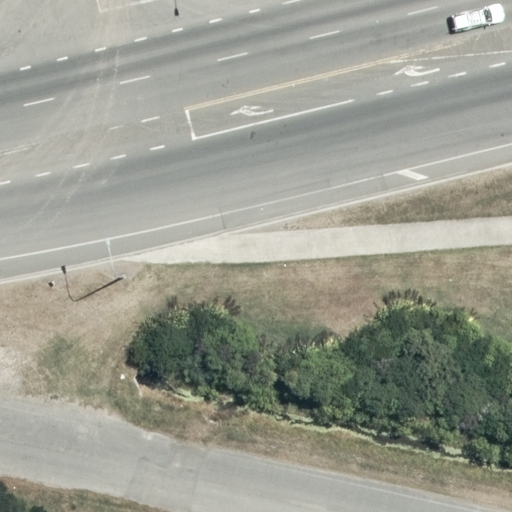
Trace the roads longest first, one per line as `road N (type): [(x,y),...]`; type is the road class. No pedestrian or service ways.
road 1 (primary): [(175,131),(488,0)]
road 2 (primary): [(511,88),(175,131)]
road 3 (primary): [(0,173),(175,131)]
